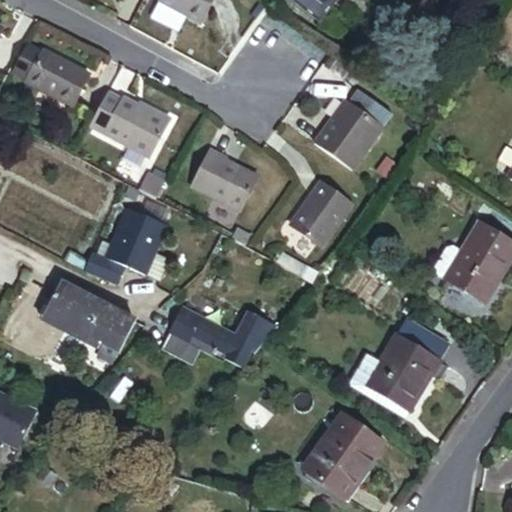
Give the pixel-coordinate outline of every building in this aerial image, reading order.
[(213,0),(160,0),(174,8),(173,10),(200,24),(213,0)] [(294,0),(321,22),(336,3),(332,0),(294,0)] [(38,54),(25,47),(11,73),(24,81),(23,82),(68,107),(84,77),(39,52),(38,54)] [(119,102),(106,95),(88,128),(147,161),(168,121),(138,105),(136,108),(121,100),(119,102)] [(381,127),(346,104),(326,134),(323,131),(313,145),(351,171),(381,127)] [(426,127),(414,119),(408,127),(420,135),(426,127)] [(413,150),(402,142),(380,173),(391,180),(413,150)] [(224,161),(207,152),(186,191),(235,217),(254,181),(222,164),(224,161)] [(163,182),(147,173),(138,188),(154,197),(163,182)] [(140,193),(127,186),(123,194),(136,200),(140,193)] [(321,187),(290,230),(319,252),(350,209),(321,187)] [(166,228),(126,209),(108,245),(102,259),(123,269),(156,284),(162,270),(149,264),(166,228)] [(251,234),(241,229),(236,238),(245,243),(251,234)] [(482,306),(511,259),(511,247),(482,229),(465,256),(448,283),(447,284),(482,306)] [(98,240),(91,254),(102,259),(108,245),(98,240)] [(380,240),(371,254),(385,263),(394,250),(380,240)] [(80,258),(64,250),(60,258),(76,266),(80,258)] [(282,251),(275,263),(302,278),(306,270),(309,266),(282,251)] [(441,279),(448,283),(465,256),(459,252),(452,253),(440,273),(441,279)] [(123,269),(102,259),(91,254),(83,272),(114,287),(123,269)] [(306,270),(302,278),(310,282),(315,274),(306,270)] [(137,320),(65,284),(49,316),(107,345),(102,354),(116,361),(137,320)] [(267,322),(244,311),(235,333),(178,307),(167,334),(242,370),(248,363),(256,346),(267,322)] [(278,327),(267,322),(256,346),(260,348),(278,327)] [(422,420),(451,370),(402,341),(373,391),(422,420)] [(0,446),(23,455),(38,413),(0,398),(0,446)] [(348,501),(386,447),(345,418),(307,472),(348,501)] [(169,495),(150,479),(136,496),(155,511),(169,495)]
